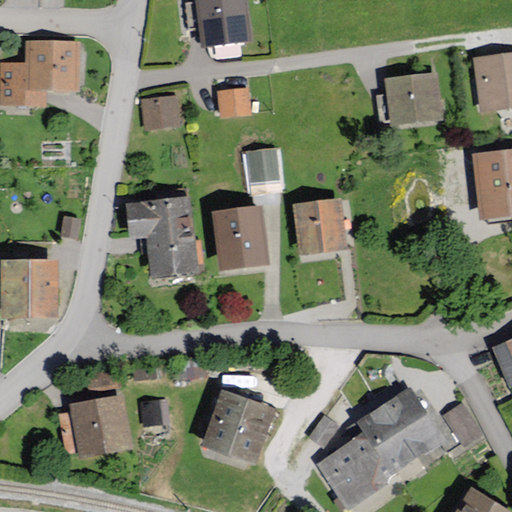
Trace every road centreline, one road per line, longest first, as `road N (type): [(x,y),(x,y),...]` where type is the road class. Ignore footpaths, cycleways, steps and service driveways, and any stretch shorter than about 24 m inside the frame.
road 1 (residential): [(76,334),(130,346),(285,333),(448,339)]
road 2 (residential): [(76,334),(134,22)]
road 3 (unknown): [(121,87),(389,63)]
road 4 (residential): [(448,339),(511,462)]
road 5 (residential): [(0,19),(134,22)]
